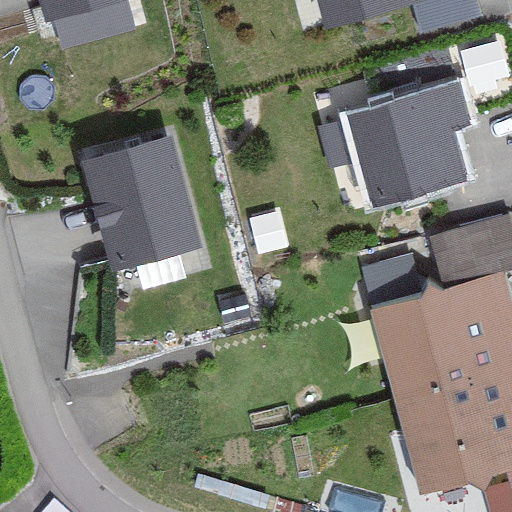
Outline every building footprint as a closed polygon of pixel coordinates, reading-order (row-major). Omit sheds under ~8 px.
[(93,0),(33,0),(38,16),(93,0)] [(310,0),(318,26),(402,3),(409,30),(469,14),(464,0),(310,0)] [(466,54),(472,73),(494,65),(487,46),(466,54)] [(340,114),(365,201),(457,174),(442,124),(460,119),(449,82),(340,114)] [(190,241),(161,134),(73,158),(102,265),(190,241)] [(363,307),(409,484),(511,457),(511,336),(495,271),(511,266),(511,262),(500,215),(422,235),(436,288),(363,307)] [(511,511),(511,478),(477,488),(484,511),(511,511)] [(83,511),(55,486),(31,511),(83,511)]
